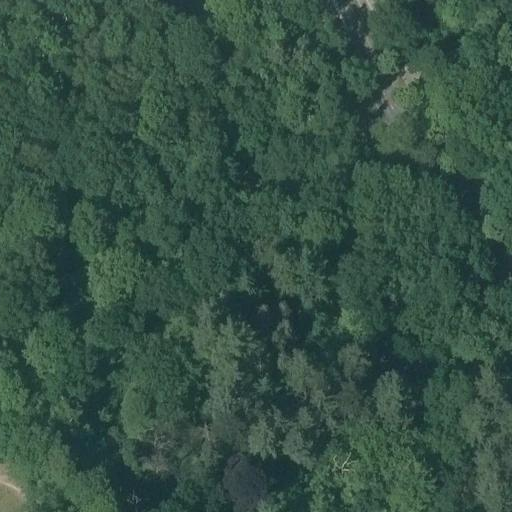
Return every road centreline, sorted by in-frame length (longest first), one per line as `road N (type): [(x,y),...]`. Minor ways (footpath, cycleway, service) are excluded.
road 1 (track): [(406,127),(0,314)]
road 2 (secondary): [(511,302),(331,0)]
